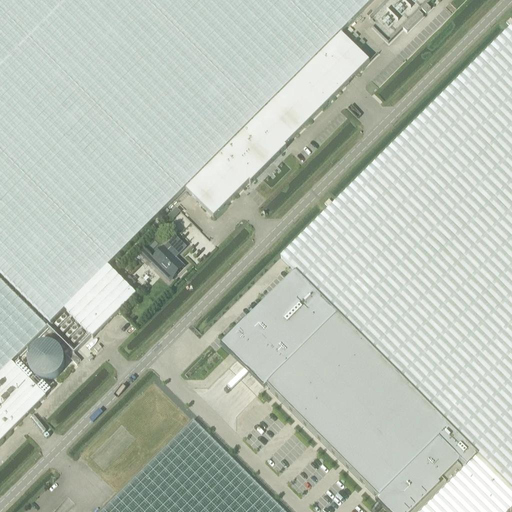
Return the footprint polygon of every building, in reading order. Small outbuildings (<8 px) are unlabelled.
[(0,0),(0,274),(44,319),(41,322),(47,328),(68,349),(74,355),(92,337),(93,339),(121,311),(136,296),(130,290),(123,283),(108,267),(185,190),(213,219),(249,183),(250,185),(286,149),(285,148),(285,147),(369,64),(370,63),(341,34),(357,18),(375,0),(0,0)] [(431,10),(426,5),(421,10),(426,15),(431,10)] [(419,13),(402,29),(407,33),(423,17),(419,13)] [(511,30),(283,259),(511,489),(511,30)] [(168,217),(172,221),(180,213),(176,209),(168,217)] [(175,237),(153,259),(157,263),(154,266),(169,280),(182,267),(174,258),(185,247),(175,237)] [(0,375),(12,364),(47,328),(41,322),(44,319),(0,274),(0,375)] [(245,322),(220,347),(264,391),(267,388),(314,435),(359,480),(379,500),(376,503),(384,511),(423,511),(479,457),(295,274),(246,323),(245,322)] [(129,277),(123,283),(130,290),(136,284),(129,277)] [(43,381),(46,381),(49,381),(52,380),(55,379),(57,377),(60,375),(61,373),(63,370),(64,367),(64,364),(64,361),(64,358),(63,355),(61,352),(59,350),(57,348),(55,346),(52,345),(49,344),(46,344),(43,345),(39,345),(37,347),(34,349),(32,351),(30,354),(29,356),(28,360),(28,363),(28,366),(29,369),(30,372),(32,375),(34,377),(37,379),(40,380),(43,381)] [(68,349),(64,353),(77,366),(81,362),(74,355),(68,349)] [(13,418),(19,424),(46,398),(12,364),(0,375),(0,443),(12,431),(6,425),(13,418)] [(12,431),(19,424),(13,418),(6,425),(12,431)] [(282,511),(193,423),(102,511),(282,511)] [(423,511),(510,511),(511,510),(511,490),(507,485),(479,457),(423,511)]
